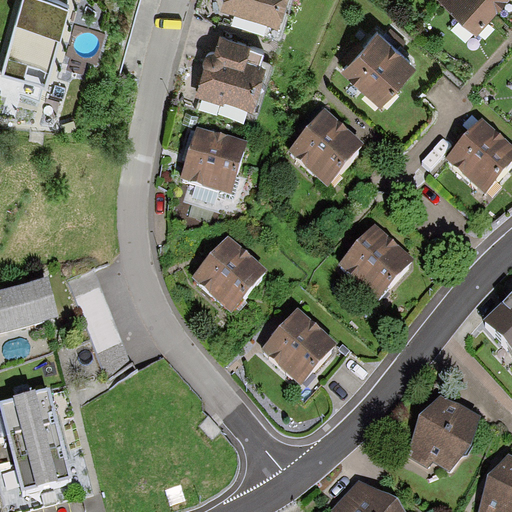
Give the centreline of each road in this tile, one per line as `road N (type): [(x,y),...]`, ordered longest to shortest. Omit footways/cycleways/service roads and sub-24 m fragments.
road 1 (residential): [(285,479),(139,279),(131,209),(139,139),(180,0)]
road 2 (residential): [(511,247),(354,430),(285,479)]
